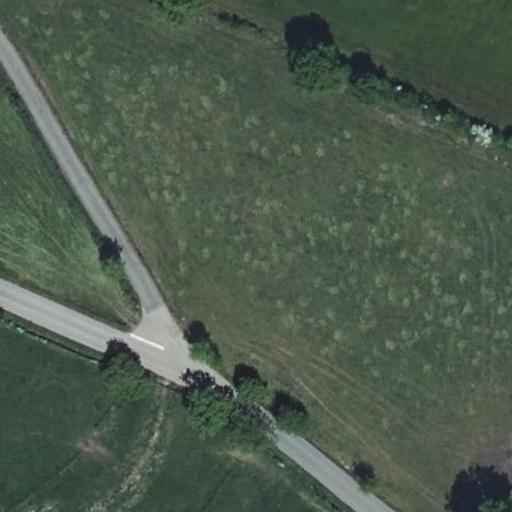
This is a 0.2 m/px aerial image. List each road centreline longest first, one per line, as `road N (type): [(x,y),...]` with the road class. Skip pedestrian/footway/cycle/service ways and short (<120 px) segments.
road 1 (unclassified): [(0,50),(220,385)]
road 2 (unclassified): [(220,385),(0,298)]
road 3 (unclassified): [(381,511),(220,385)]
